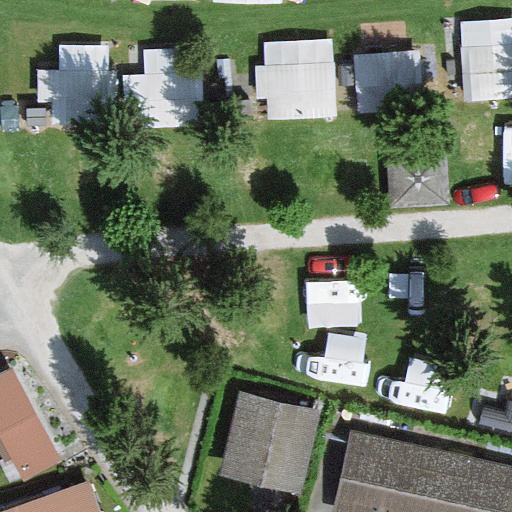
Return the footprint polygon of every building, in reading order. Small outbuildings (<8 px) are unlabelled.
[(511,89),(511,34),(464,36),(465,91),(511,89)] [(435,40),(355,42),(357,100),(436,98),(435,40)] [(263,109),(339,107),(337,51),(261,53),(263,109)] [(198,59),(44,63),(46,116),(199,112),(198,59)] [(388,142),(391,199),(451,195),(448,138),(388,142)] [(0,440),(16,474),(62,452),(19,359),(0,367),(0,440)] [(221,474),(298,491),(316,409),(239,392),(221,474)] [(511,511),(511,468),(348,433),(331,511),(511,511)] [(0,511),(106,511),(91,469),(0,501),(0,511)]
